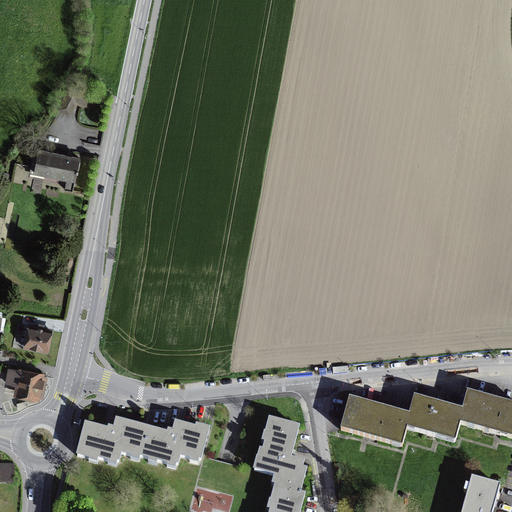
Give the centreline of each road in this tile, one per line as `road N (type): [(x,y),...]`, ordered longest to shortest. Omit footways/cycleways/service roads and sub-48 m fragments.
road 1 (secondary): [(71,379),(146,0)]
road 2 (track): [(94,348),(158,0)]
road 3 (residential): [(311,381),(170,393),(71,379)]
road 4 (residential): [(511,361),(311,381)]
road 5 (residential): [(311,381),(331,511)]
